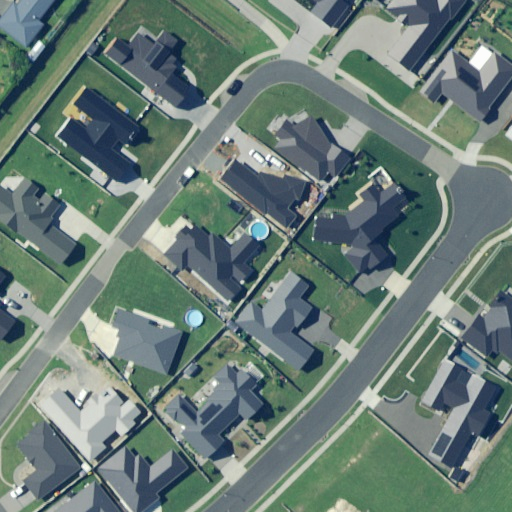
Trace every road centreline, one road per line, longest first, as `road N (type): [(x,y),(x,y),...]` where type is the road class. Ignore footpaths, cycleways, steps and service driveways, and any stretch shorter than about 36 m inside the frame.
road 1 (residential): [(0,411),(116,254),(274,71),(302,70),(490,194)]
road 2 (residential): [(227,511),(352,385),(490,194)]
